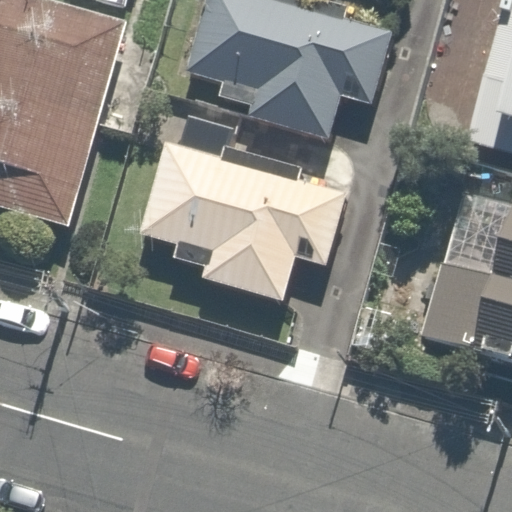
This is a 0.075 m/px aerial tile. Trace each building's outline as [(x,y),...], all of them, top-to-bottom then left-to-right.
[(143,39),(0,0),(0,219),(89,243),(143,39)] [(279,0),(276,12),(239,0),(220,0),(191,87),(262,111),(255,132),(341,161),(358,111),(383,119),(399,70),(349,53),(362,12),(325,0),(279,0)] [(511,34),(473,172),(511,182),(511,34)] [(360,217),(177,160),(146,258),(188,271),(183,285),(294,320),(308,273),(340,283),(360,217)] [(511,228),(467,216),(427,364),(511,386),(511,228)]
